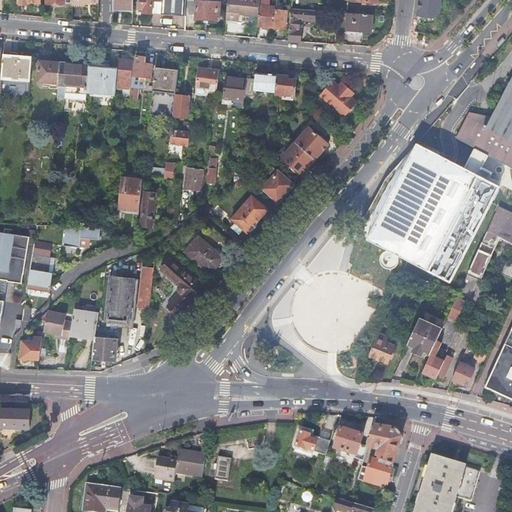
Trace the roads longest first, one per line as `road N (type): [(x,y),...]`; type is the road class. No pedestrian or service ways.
road 1 (tertiary): [(399,96),(173,375),(172,392)]
road 2 (tertiary): [(227,342),(417,105)]
road 3 (residential): [(397,69),(105,31)]
road 4 (secondary): [(172,392),(335,398)]
road 5 (secondary): [(335,398),(245,373),(227,342)]
road 6 (tertiary): [(172,392),(63,445)]
